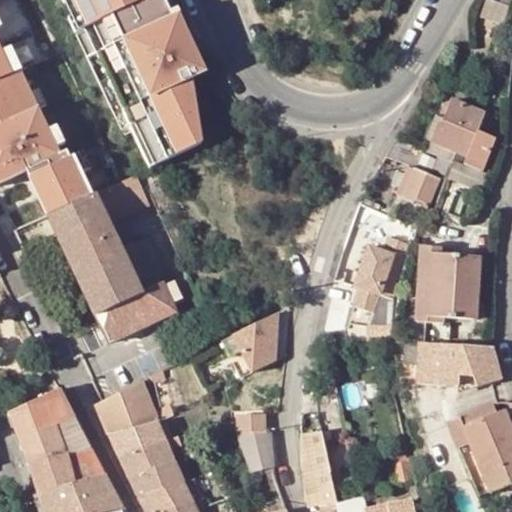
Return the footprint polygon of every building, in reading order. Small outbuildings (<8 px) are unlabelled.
[(64,5),(150,169),(202,144),(190,79),(204,73),(170,13),(95,51),(86,33),(152,0),(55,0),(58,8),(64,5)] [(152,0),(86,33),(95,51),(170,13),(163,0),(152,0)] [(509,0),(498,0),(498,2),(491,20),(504,25),(507,6),(509,0)] [(0,184),(27,171),(48,217),(94,195),(76,155),(64,161),(23,70),(0,80),(0,184)] [(437,126),(430,144),(427,152),(438,157),(450,162),(452,163),(456,155),(475,163),(479,152),(470,148),(484,114),(451,100),(440,128),(437,126)] [(438,157),(427,152),(397,139),(386,157),(405,166),(430,176),(432,171),(438,157)] [(111,153),(106,155),(110,163),(115,161),(111,153)] [(450,162),(438,157),(432,171),(444,176),(450,162)] [(439,180),(430,176),(405,166),(394,193),(401,196),(401,198),(426,209),(439,180)] [(94,195),(109,225),(150,206),(136,175),(105,190),(94,195)] [(94,195),(48,217),(94,317),(141,294),(120,248),(109,225),(94,195)] [(120,248),(141,294),(164,283),(143,238),(120,248)] [(403,270),(411,244),(393,238),(389,252),(368,247),(357,286),(361,287),(355,307),(351,324),(351,345),(371,345),(372,323),(375,313),(381,293),(388,266),(403,270)] [(428,254),(441,255),(441,249),(419,248),(415,323),(443,325),(443,319),(425,317),(428,254)] [(479,258),(441,255),(428,254),(425,317),(443,319),(475,321),(479,258)] [(107,344),(163,317),(177,311),(173,303),(181,299),(173,283),(166,287),(164,283),(141,294),(94,317),(107,344)] [(264,324),(235,338),(252,375),(275,363),(281,317),(264,324)] [(491,347),(420,346),(410,384),(455,396),(501,380),(500,376),(491,347)] [(330,361),(315,362),(316,391),(336,390),(330,361)] [(154,385),(162,383),(168,382),(164,370),(151,377),(154,385)] [(163,420),(173,415),(169,405),(162,407),(153,410),(142,382),(96,405),(100,416),(104,426),(108,436),(157,422),(163,420)] [(9,414),(28,467),(88,448),(58,390),(9,414)] [(491,403),(444,423),(475,498),(487,493),(460,427),(496,412),(491,403)] [(511,437),(501,410),(496,412),(460,427),(487,493),(511,482),(511,437)] [(237,434),(270,433),(269,414),(237,416),(237,434)] [(157,422),(108,436),(118,457),(166,444),(171,441),(163,420),(157,422)] [(274,467),(275,433),(270,433),(237,434),(251,472),(274,467)] [(335,504),(321,434),(302,436),(303,457),(308,509),(326,506),(335,504)] [(171,441),(166,444),(169,451),(181,445),(179,438),(171,441)] [(128,478),(174,462),(169,451),(166,444),(118,457),(128,478)] [(28,467),(37,495),(103,476),(88,448),(28,467)] [(128,478),(138,499),(183,483),(174,462),(128,478)] [(411,481),(406,463),(394,465),(399,483),(411,481)] [(37,495),(43,511),(107,511),(120,509),(103,476),(37,495)] [(138,499),(145,511),(160,511),(192,503),(201,500),(202,499),(193,479),(191,480),(183,483),(138,499)] [(286,511),(282,499),(263,505),(265,511),(268,510),(268,511),(286,511)] [(192,503),(195,511),(196,511),(205,509),(201,500),(192,503)] [(386,506),(387,511),(413,511),(410,500),(386,506)] [(195,511),(192,503),(160,511),(195,511)]
